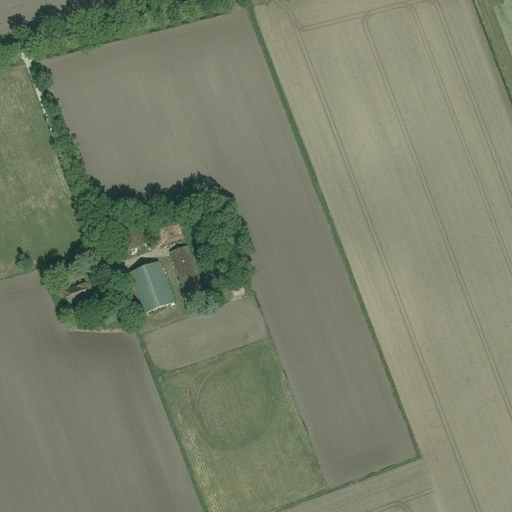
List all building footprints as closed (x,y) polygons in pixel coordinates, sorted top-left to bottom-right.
[(192,220),(195,228),(213,221),(210,214),(192,220)] [(204,292),(187,247),(170,253),(187,298),(204,292)] [(131,274),(146,314),(174,303),(159,264),(131,274)] [(88,284),(64,292),(69,305),(80,301),(83,308),(95,303),(88,284)] [(233,292),(236,299),(248,294),(244,287),(233,292)] [(119,322),(114,309),(102,313),(106,326),(119,322)]
